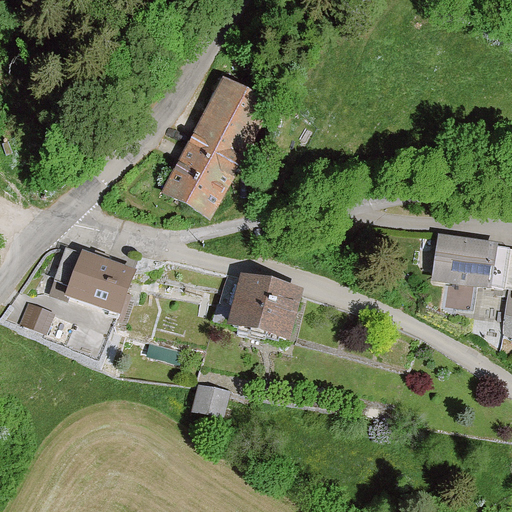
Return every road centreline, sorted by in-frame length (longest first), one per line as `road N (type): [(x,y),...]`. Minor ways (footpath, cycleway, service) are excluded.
road 1 (residential): [(511,386),(416,327),(328,291),(58,220)]
road 2 (unclassified): [(58,220),(144,138),(234,0)]
road 3 (track): [(8,179),(122,59),(148,0)]
